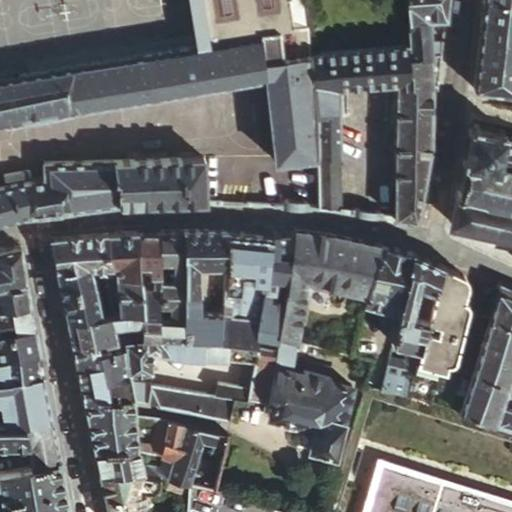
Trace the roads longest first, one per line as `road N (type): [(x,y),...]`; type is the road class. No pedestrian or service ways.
road 1 (residential): [(423,234),(353,220),(204,213),(32,226)]
road 2 (residential): [(88,511),(32,226)]
road 3 (residential): [(423,234),(450,115),(462,0)]
